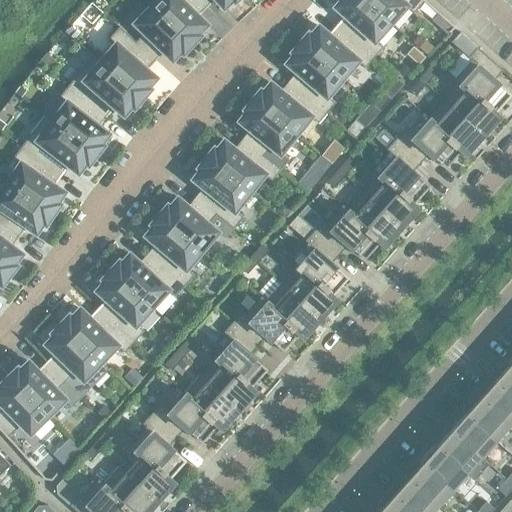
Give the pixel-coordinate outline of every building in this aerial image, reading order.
[(200,16),(208,7),(200,0),(158,0),(152,6),(193,44),(202,35),(200,33),(208,25),(200,16)] [(346,15),(337,25),(374,58),(383,48),(376,41),(391,24),(364,0),(343,0),(337,7),(346,15)] [(364,0),(391,24),(407,7),(414,13),(425,1),(424,0),(364,0)] [(184,53),(193,44),(152,6),(136,24),(145,32),(136,42),(120,27),(119,27),(156,61),(164,52),(173,60),(181,51),(184,53)] [(310,34),(302,43),(343,79),(358,62),(366,68),(374,58),(337,25),(329,35),(320,27),(312,36),(310,34)] [(147,70),(156,61),(119,27),(109,39),(116,45),(102,62),(94,55),(94,56),(143,98),(151,89),(149,86),(156,78),(147,70)] [(455,38),(472,54),(478,47),(461,32),(455,38)] [(297,72),(289,81),(327,113),(336,103),(328,97),(343,79),(302,43),(293,53),(296,55),(288,64),(297,72)] [(478,47),(472,54),(468,58),(471,61),(456,78),(500,118),(501,117),(496,113),(511,95),(511,94),(489,76),(497,67),(502,72),(504,70),(478,47)] [(135,108),(143,98),(94,56),(79,73),(69,85),(107,117),(115,107),(125,115),(133,106),(135,108)] [(430,66),(419,78),(426,85),(437,72),(430,66)] [(416,96),(426,85),(419,78),(409,90),(416,96)] [(484,136),(500,118),(456,78),(455,79),(460,83),(444,100),(484,136)] [(262,91),(254,101),(296,135),(311,117),(319,123),(327,113),(289,81),(281,91),(272,84),(264,93),(262,91)] [(46,115),(45,116),(96,155),(104,145),(101,144),(109,134),(99,127),(107,117),(69,85),(59,97),(67,104),(54,121),(46,115)] [(383,93),(372,105),(380,112),(390,100),(383,93)] [(424,113),(424,114),(468,154),(484,136),(444,100),(429,117),(424,113)] [(281,170),(282,170),(264,155),(271,146),(281,154),(296,135),(254,101),(246,110),(248,112),(241,121),(250,129),(243,139),(281,170)] [(405,129),(396,139),(422,163),(422,162),(417,157),(424,148),(447,168),(463,150),(467,155),(468,154),(424,114),(408,132),(405,129)] [(69,165),(79,173),(86,163),(89,165),(96,155),(45,116),(31,134),(22,146),(62,175),(69,165)] [(357,138),(365,128),(356,120),(347,129),(357,138)] [(335,138),(322,154),(332,162),(345,146),(335,138)] [(272,181),(281,170),(243,139),(235,149),(226,141),(218,151),(216,149),(208,158),(250,193),(265,175),(272,181)] [(380,173),(379,174),(419,209),(415,205),(431,187),(408,167),(415,158),(421,163),(422,163),(396,139),(387,149),(397,158),(382,175),(380,173)] [(21,165),(8,183),(53,214),(60,204),(58,203),(65,193),(55,186),(62,175),(22,146),(13,159),(21,165)] [(204,187),(196,197),(234,228),(243,217),(236,211),(250,193),(208,158),(200,168),(203,170),(195,179),(204,187)] [(349,158),(338,170),(345,176),(356,164),(349,158)] [(335,188),(345,176),(338,170),(328,182),(335,188)] [(403,227),(419,209),(379,174),(363,192),(403,227)] [(8,183),(0,194),(0,222),(20,236),(27,226),(37,233),(44,223),(46,225),(53,214),(8,183)] [(343,205),(342,206),(387,245),(403,227),(363,192),(348,209),(343,205)] [(218,232),(209,224),(216,215),(234,229),(234,228),(196,197),(188,206),(179,199),(171,208),(169,206),(161,215),(202,251),(218,232)] [(323,221),(314,231),(341,254),(341,253),(336,248),(343,240),(366,260),(381,242),(386,246),(387,245),(342,206),(326,223),(323,221)] [(187,268),(202,251),(161,215),(153,225),(155,227),(147,236),(156,244),(148,254),(185,286),(195,275),(187,268)] [(13,247),(20,236),(0,222),(0,268),(10,276),(17,266),(15,264),(22,254),(13,247)] [(340,255),(341,254),(314,231),(306,241),(316,250),(301,267),(298,265),(297,265),(337,301),(338,300),(333,296),(349,278),(327,258),(334,250),(340,255)] [(262,244),(251,256),(258,262),(269,251),(262,244)] [(120,262),(112,271),(153,308),(168,290),(175,297),(185,286),(148,254),(140,263),(131,255),(123,264),(120,262)] [(248,274),(258,262),(251,256),(241,268),(248,274)] [(321,319),(337,301),(297,265),(282,283),(321,319)] [(0,283),(2,285),(10,276),(0,268),(0,283)] [(106,282),(98,291),(107,299),(98,309),(134,342),(145,331),(137,325),(153,308),(112,271),(104,280),(106,282)] [(262,296),(261,297),(305,337),(321,319),(282,283),(266,300),(262,296)] [(242,312),(233,322),(259,345),(260,345),(254,340),(262,331),(284,351),(300,333),(305,338),(305,337),(261,297),(245,315),(242,312)] [(124,353),(134,342),(98,309),(90,318),(81,309),(73,318),(71,316),(62,325),(108,370),(109,369),(102,362),(117,346),(124,353)] [(217,356),(216,357),(256,392),(257,392),(252,387),(268,370),(245,350),(253,341),(258,346),(259,345),(233,322),(224,332),(235,342),(220,359),(217,356)] [(53,334),(56,336),(47,344),(56,353),(47,362),(66,381),(75,372),(92,387),(108,370),(62,325),(53,334)] [(186,341),(175,353),(182,359),(193,347),(186,341)] [(172,371),(182,359),(175,353),(165,365),(172,371)] [(216,357),(200,375),(240,410),(256,392),(216,357)] [(57,390),(66,381),(47,362),(38,371),(29,363),(21,371),(19,369),(10,377),(48,416),(66,399),(57,390)] [(511,368),(510,367),(496,383),(511,397),(511,368)] [(135,370),(127,379),(134,386),(143,377),(135,370)] [(224,428),(240,410),(200,375),(184,393),(224,428)] [(0,402),(2,405),(0,407),(0,429),(7,438),(22,425),(31,433),(48,416),(10,377),(1,386),(3,388),(0,390),(0,402)] [(511,426),(511,397),(496,383),(482,399),(511,426)] [(173,431),(180,423),(203,443),(219,425),(224,429),(224,428),(184,393),(184,394),(187,396),(172,413),(161,403),(152,413),(178,437),(179,436),(173,431)] [(498,443),(511,427),(511,426),(482,399),(467,415),(498,443)] [(178,437),(152,413),(143,423),(146,426),(130,444),(175,484),(175,483),(171,479),(187,461),(164,441),(172,433),(177,438),(178,437)] [(484,459),(498,443),(467,415),(453,431),(484,459)] [(117,420),(111,427),(118,433),(124,426),(117,420)] [(439,448),(470,475),(484,459),(453,431),(439,448)] [(105,432),(94,444),(101,450),(111,438),(105,432)] [(90,462),(101,450),(94,444),(84,456),(90,462)] [(120,465),(119,466),(159,502),(175,484),(130,444),(130,445),(142,456),(127,472),(120,465)] [(455,491),(470,475),(439,448),(424,464),(455,491)] [(0,475),(11,466),(0,453),(0,475)] [(424,464),(410,480),(441,507),(455,491),(424,464)] [(99,479),(98,480),(134,511),(149,511),(159,502),(119,466),(104,483),(99,479)] [(506,496),(511,489),(511,483),(506,479),(498,489),(506,496)] [(134,511),(98,480),(83,498),(79,495),(70,506),(77,511),(134,511)] [(413,511),(436,511),(441,507),(410,480),(396,496),(413,511)] [(381,511),(413,511),(396,496),(381,511)] [(511,511),(511,498),(503,508),(507,511),(511,511)] [(478,511),(491,511),(495,509),(486,501),(478,511)]
